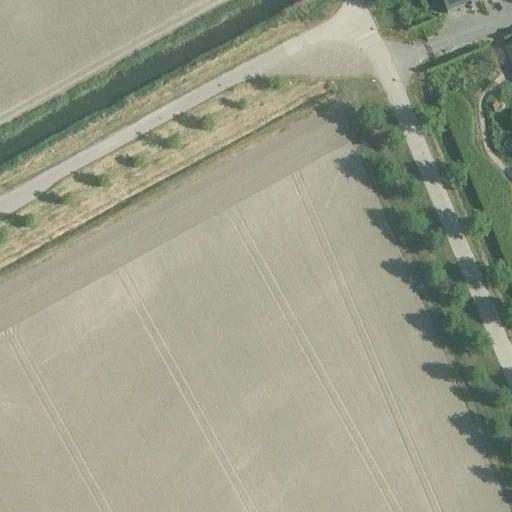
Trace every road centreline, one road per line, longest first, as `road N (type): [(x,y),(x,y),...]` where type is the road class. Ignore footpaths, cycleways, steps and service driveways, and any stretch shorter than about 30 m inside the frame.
road 1 (unclassified): [(0,207),(359,8)]
road 2 (unclassified): [(511,362),(359,8)]
